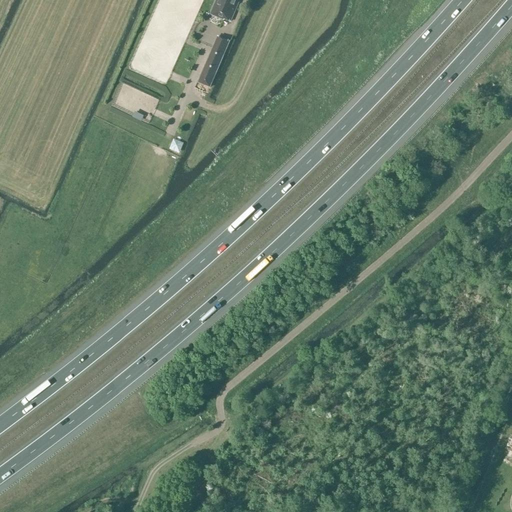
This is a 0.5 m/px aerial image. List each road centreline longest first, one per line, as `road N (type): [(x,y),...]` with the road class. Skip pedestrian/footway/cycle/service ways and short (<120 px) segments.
road 1 (motorway): [(0,475),(272,253),(511,6)]
road 2 (motorway): [(463,0),(257,211),(0,424)]
road 3 (unclassified): [(127,511),(152,456),(220,409),(221,387),(511,135)]
